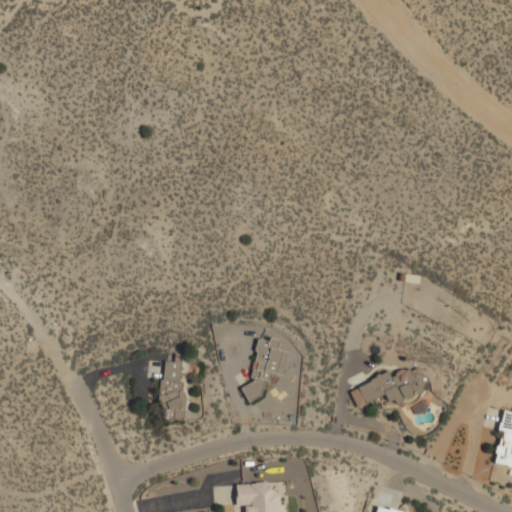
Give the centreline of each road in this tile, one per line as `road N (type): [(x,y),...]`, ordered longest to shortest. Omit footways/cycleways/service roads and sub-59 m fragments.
road 1 (residential): [(119,482),(246,440),(309,439),(369,450),(501,511)]
road 2 (residential): [(126,511),(85,395),(23,306)]
road 3 (residential): [(511,132),(373,0)]
